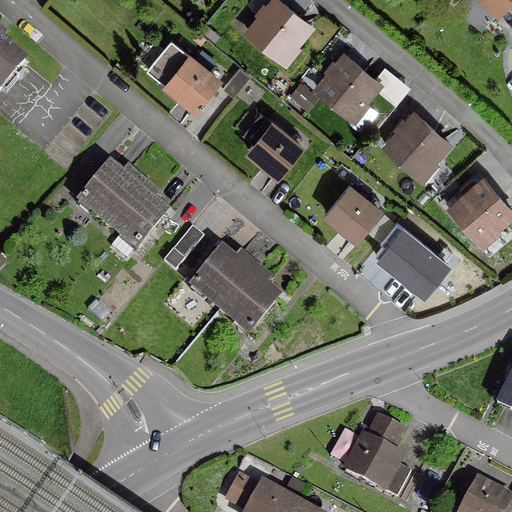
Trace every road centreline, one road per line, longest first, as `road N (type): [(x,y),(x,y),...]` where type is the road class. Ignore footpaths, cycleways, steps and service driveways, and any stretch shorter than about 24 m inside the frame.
road 1 (residential): [(413,352),(382,311),(5,0)]
road 2 (secondary): [(161,457),(387,360)]
road 3 (residential): [(511,154),(477,115),(335,0)]
road 4 (residential): [(0,307),(123,392),(161,457)]
road 5 (residential): [(387,360),(413,403),(511,458)]
